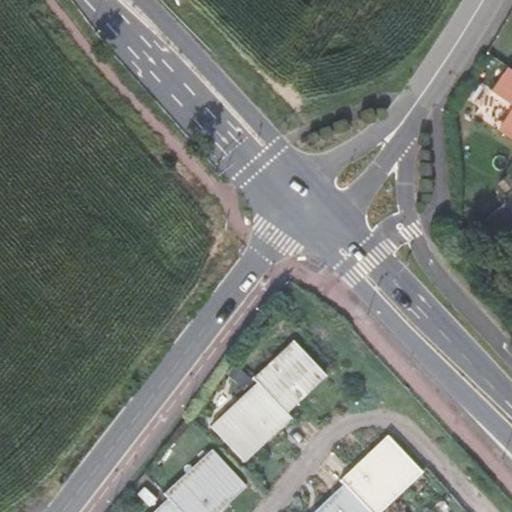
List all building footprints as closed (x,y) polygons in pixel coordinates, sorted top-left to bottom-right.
[(511,105),(511,112),(499,131),(511,139),(511,71),(506,67),(490,91),(511,105)] [(321,381),(288,344),(248,382),(253,387),(281,418),(321,381)] [(281,418),(253,387),(206,432),(239,468),(287,424),(281,418)] [(376,511),(413,477),(382,442),(335,484),(340,489),(361,511),(376,511)] [(206,511),(234,486),(203,452),(157,496),(161,500),(171,511),(206,511)] [(361,511),(340,489),(315,511),(361,511)] [(171,511),(161,500),(148,511),(171,511)]
